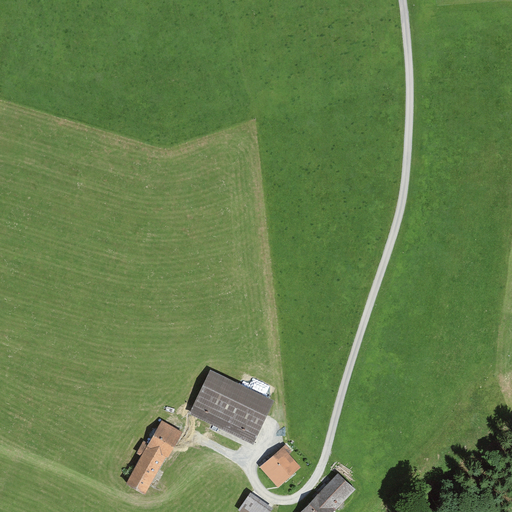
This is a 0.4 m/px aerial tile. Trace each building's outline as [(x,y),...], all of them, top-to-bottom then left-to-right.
[(275,403),(211,372),(191,415),(255,446),(275,403)] [(183,433),(162,421),(127,482),(148,494),(183,433)] [(303,469),(285,449),(262,469),(280,489),(303,469)] [(340,511),(359,491),(342,475),(307,511),(340,511)] [(272,511),(274,510),(252,494),(240,511),(272,511)]
